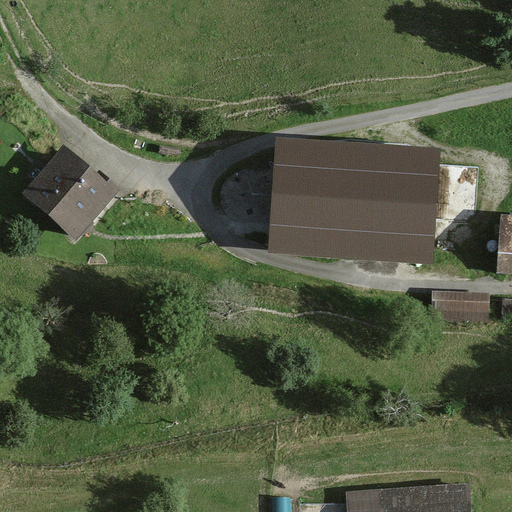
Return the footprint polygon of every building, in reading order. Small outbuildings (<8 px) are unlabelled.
[(97,183),(64,153),(22,198),(74,246),(119,198),(100,180),(97,183)] [(436,168),(272,161),(268,254),(432,261),(436,168)] [(511,227),(501,226),(497,278),(511,279),(511,227)] [(494,303),(437,301),(436,326),(493,328),(494,303)] [(466,511),(465,494),(341,503),(341,511),(466,511)]
